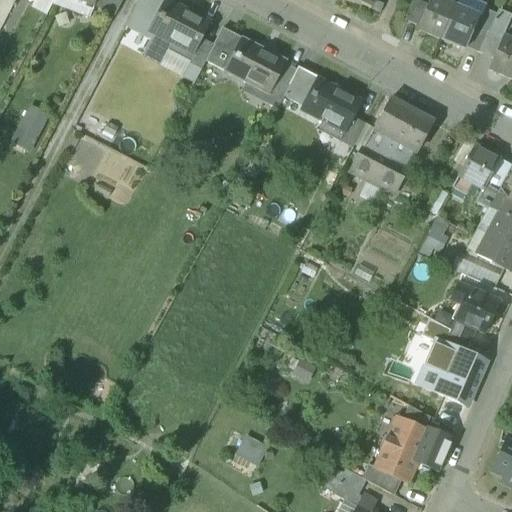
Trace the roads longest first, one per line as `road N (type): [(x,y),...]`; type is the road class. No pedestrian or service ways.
road 1 (residential): [(258,0),(511,132)]
road 2 (track): [(132,0),(0,252)]
road 3 (residential): [(511,347),(446,495)]
